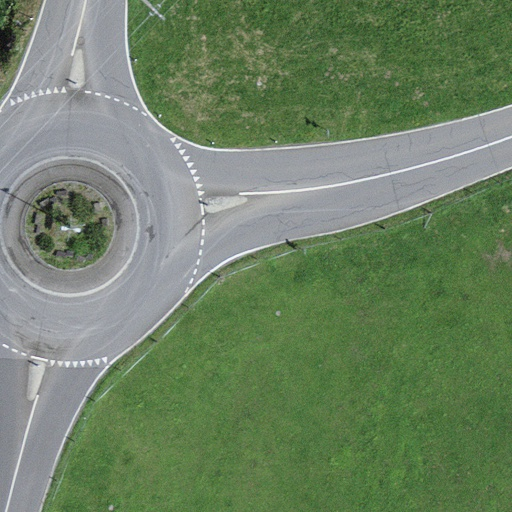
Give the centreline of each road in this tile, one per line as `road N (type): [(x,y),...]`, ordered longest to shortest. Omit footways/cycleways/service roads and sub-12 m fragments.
road 1 (tertiary): [(511,138),(364,186),(177,214)]
road 2 (secondary): [(39,330),(74,334),(139,308),(175,249),(177,214)]
road 3 (secondary): [(39,330),(3,511)]
road 4 (secondary): [(177,214),(172,188),(143,144),(122,129),(71,115)]
